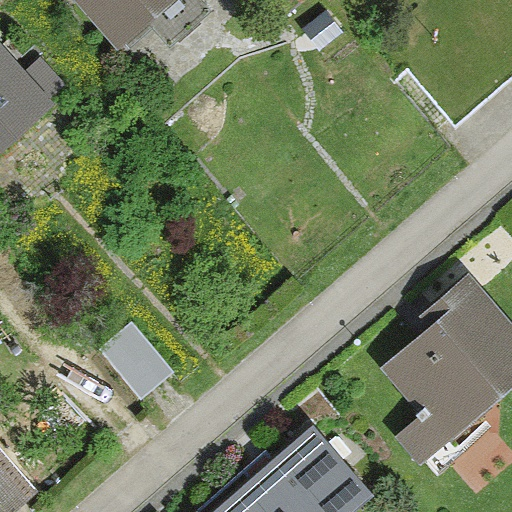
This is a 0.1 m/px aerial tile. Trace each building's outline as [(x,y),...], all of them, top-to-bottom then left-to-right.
[(76,0),(123,54),(152,30),(168,49),(214,10),(204,0),(76,0)] [(441,136),(511,74),(511,0),(510,0),(404,93),(441,136)] [(325,10),(310,20),(320,35),(335,24),(325,10)] [(0,52),(0,141),(44,104),(0,52)] [(420,410),(394,433),(430,474),(462,446),(450,433),(511,379),(511,324),(465,271),(423,307),(433,318),(379,365),(420,410)] [(130,324),(99,351),(140,397),(171,370),(130,324)] [(305,418),(196,511),(350,511),(371,494),(305,418)] [(0,464),(0,511),(7,511),(27,496),(0,464)]
